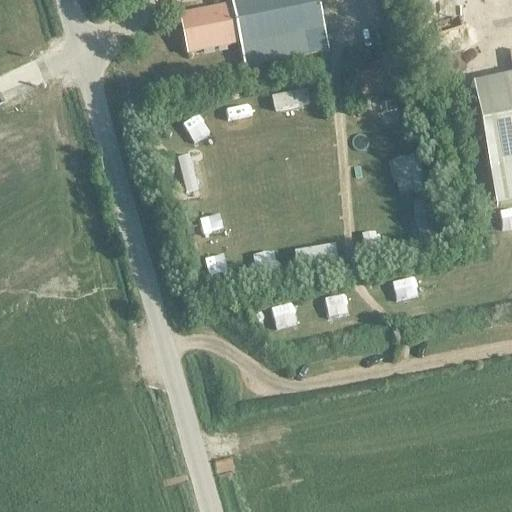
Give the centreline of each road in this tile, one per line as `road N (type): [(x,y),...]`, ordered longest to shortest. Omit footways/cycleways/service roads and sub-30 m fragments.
road 1 (unclassified): [(211,511),(68,0)]
road 2 (track): [(164,348),(220,347),(288,387),(511,350)]
